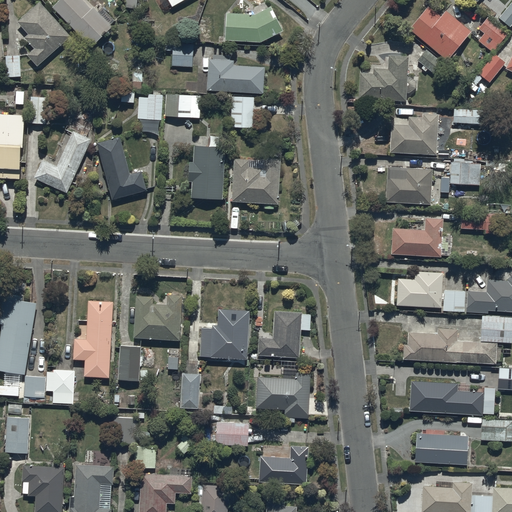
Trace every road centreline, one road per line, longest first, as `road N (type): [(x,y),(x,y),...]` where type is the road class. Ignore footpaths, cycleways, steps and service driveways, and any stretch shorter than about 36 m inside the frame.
road 1 (residential): [(0,240),(337,259)]
road 2 (residential): [(358,0),(320,55),(337,259)]
road 3 (residential): [(337,259),(365,511)]
